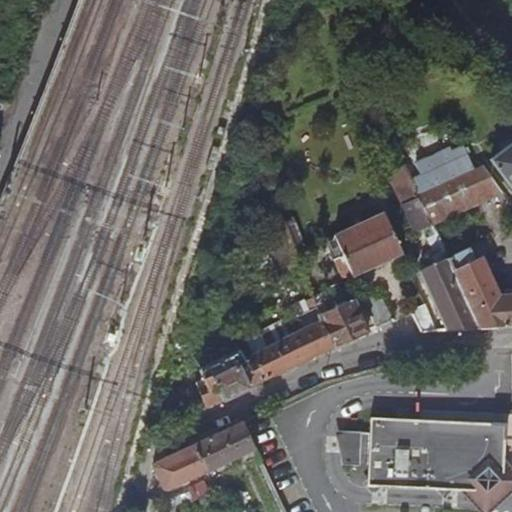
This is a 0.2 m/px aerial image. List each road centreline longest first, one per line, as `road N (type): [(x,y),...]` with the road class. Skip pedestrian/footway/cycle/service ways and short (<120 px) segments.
road 1 (residential): [(190,426),(376,346),(511,340)]
road 2 (residential): [(57,0),(0,147)]
